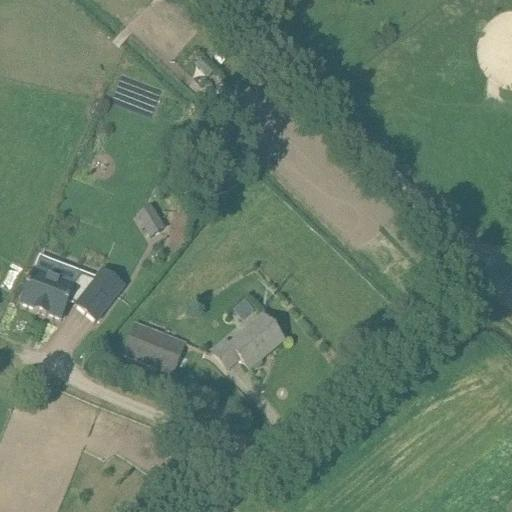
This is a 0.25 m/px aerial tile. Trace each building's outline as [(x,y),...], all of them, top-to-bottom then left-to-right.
[(234,128),(235,127),(246,115),(228,98),(216,110),(216,111),(232,126),(234,128)] [(237,147),(246,137),(238,130),(235,127),(234,128),(232,126),(221,137),(226,141),(233,149),(234,150),(237,147)] [(222,160),(233,149),(226,141),(214,153),(222,160)] [(150,213),(139,220),(151,239),(162,232),(150,213)] [(34,268),(19,306),(34,312),(34,313),(45,318),(46,316),(61,322),(68,302),(76,305),(75,307),(95,323),(123,288),(103,272),(96,280),(84,275),(77,284),(34,268)] [(281,341),(268,325),(262,319),(229,347),(226,343),(212,355),(226,372),(239,361),(249,372),(263,361),(260,358),(281,341)] [(134,327),(122,357),(173,376),(184,346),(134,327)]
